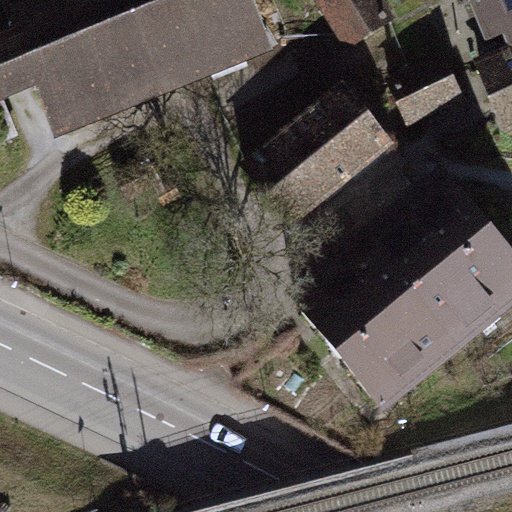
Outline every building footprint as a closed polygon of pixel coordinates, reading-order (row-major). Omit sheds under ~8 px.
[(237,0),(0,0),(0,10),(8,30),(0,33),(0,96),(21,88),(44,147),(261,62),(237,0)] [(368,0),(311,0),(338,54),(384,31),(368,0)] [(511,0),(476,0),(470,2),(491,57),(466,67),(497,145),(511,139),(511,0)] [(434,61),(379,83),(400,135),(455,112),(434,61)] [(382,151),(330,83),(241,152),(292,219),(382,151)] [(511,277),(426,174),(269,305),(361,416),(511,290),(511,277)]
